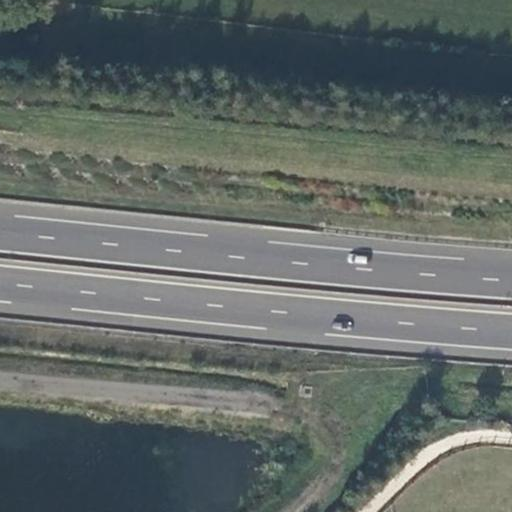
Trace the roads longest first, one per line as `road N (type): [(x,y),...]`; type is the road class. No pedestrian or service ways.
road 1 (trunk): [(511,281),(0,232)]
road 2 (trunk): [(0,283),(511,331)]
